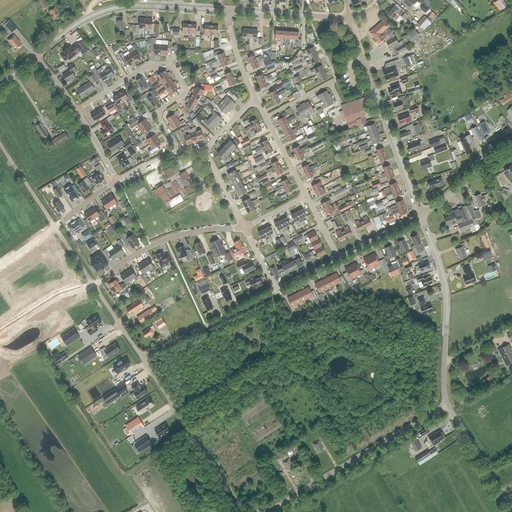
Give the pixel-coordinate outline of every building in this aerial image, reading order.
[(44,9),(43,9),(47,7),(43,0),(38,0),(42,8),(40,9),(43,14),(45,13),(44,9)] [(410,9),(417,1),(416,0),(401,0),(402,1),(401,2),(410,9)] [(430,8),(424,4),(420,8),(426,13),(430,8)] [(54,17),(55,19),(59,17),(58,15),(59,14),(55,7),(49,11),(53,18),(54,17)] [(388,13),(393,18),(396,20),(400,15),(404,19),(408,15),(401,9),(399,12),(394,7),(388,13)] [(437,16),(432,12),(427,18),(424,16),(417,23),(424,30),(437,16)] [(145,28),(146,19),(140,18),(139,25),(136,25),(135,33),(139,33),(139,28),(145,28)] [(126,29),(125,24),(124,25),(123,19),(116,20),(117,26),(116,26),(116,31),(122,30),(123,36),(129,35),(128,29),(126,29)] [(159,33),(159,24),(152,24),(152,19),(146,19),(145,28),(151,29),(154,29),(154,32),(159,33)] [(12,33),(17,29),(10,20),(5,24),(12,33)] [(395,37),(392,32),(388,27),(388,26),(383,21),(369,33),(375,38),(373,40),(377,45),(379,44),(381,46),(385,43),(383,40),(385,39),(387,41),(386,41),(390,48),(398,43),(395,37)] [(412,43),(420,35),(414,29),(407,37),(412,43)] [(301,39),(298,39),(299,32),(293,32),(292,39),(295,39),(295,42),(296,42),(295,46),(300,46),(301,39)] [(13,46),(14,45),(17,48),(17,49),(21,45),(18,42),(20,41),(14,34),(7,40),(13,46)] [(161,54),(162,45),(156,44),(156,38),(151,38),(151,39),(148,38),(147,43),(151,44),(150,46),(155,47),(154,54),(161,54)] [(171,48),(172,41),(168,41),(168,45),(162,45),(161,54),(167,55),(167,48),(171,48)] [(76,54),(81,50),(82,49),(77,43),(73,47),(72,49),(70,46),(63,51),(64,53),(61,55),(65,60),(68,58),(70,59),(76,54)] [(129,50),(128,51),(135,62),(140,59),(136,52),(139,51),(135,44),(132,46),(133,47),(132,47),(128,49),(129,50)] [(90,50),(85,45),(82,47),(84,50),(81,52),(83,56),(90,50)] [(271,55),(271,45),(267,47),(261,49),(263,53),(267,52),(269,55),(269,56),(271,55)] [(404,45),(396,49),(398,53),(406,49),(404,45)] [(306,53),(308,57),(316,53),(314,47),(305,50),(306,50),(302,52),(303,54),(306,53)] [(211,64),(226,58),(223,52),(221,53),(219,50),(213,53),(214,56),(217,55),(219,58),(211,61),(212,61),(210,62),(211,64)] [(122,52),(119,54),(123,61),(126,59),(130,65),(135,62),(128,51),(123,54),(122,52)] [(319,60),(316,53),(308,57),(310,61),(306,63),(307,65),(311,63),(319,60)] [(413,54),(402,59),(406,68),(417,62),(413,54)] [(250,63),(264,58),(263,55),(255,58),(254,55),(248,57),(250,63)] [(276,64),(275,60),(272,61),(271,62),(269,56),(269,55),(267,56),(266,57),(264,58),(265,60),(263,61),(266,68),(274,65),(276,64)] [(107,64),(102,67),(109,78),(114,75),(110,68),(113,66),(108,58),(104,60),(107,64)] [(228,64),(226,58),(211,64),(208,65),(209,68),(221,63),(222,67),(228,64)] [(258,63),(263,61),(265,60),(264,58),(250,63),(253,69),(259,67),(258,63)] [(400,66),(398,59),(390,62),(392,67),(383,70),(385,75),(384,76),(386,80),(389,79),(389,78),(398,75),(395,68),(400,66)] [(73,73),(73,71),(76,70),(73,64),(68,67),(70,70),(62,75),(67,81),(70,79),(71,81),(76,78),(73,73)] [(93,65),(90,68),(91,70),(91,69),(96,76),(99,74),(104,82),(109,78),(102,67),(99,69),(97,70),(95,67),(93,65)] [(315,71),(316,75),(325,72),(322,65),(314,69),(310,71),(311,73),(315,71)] [(160,80),(170,74),(169,72),(167,73),(165,70),(157,75),(160,80)] [(219,80),(220,83),(233,78),(231,72),(225,74),(226,78),(219,80)] [(262,74),(256,77),(258,82),(272,77),(276,75),(275,72),(270,74),(271,74),(269,75),(264,77),(262,74)] [(327,78),(325,72),(316,75),(318,80),(315,81),(315,84),(319,82),(327,78)] [(92,83),(97,80),(93,74),(88,77),(92,83)] [(171,75),(170,74),(160,80),(163,84),(171,79),(169,77),(171,75)] [(142,77),(136,80),(137,82),(135,84),(137,88),(139,87),(141,90),(148,86),(142,77)] [(272,77),(258,82),(261,88),(267,86),(266,82),(269,81),(269,83),(272,82),(271,81),(273,81),(272,78),(272,77)] [(235,84),(233,78),(220,83),(221,85),(228,83),(229,86),(235,84)] [(166,89),(176,83),(175,81),(173,82),(171,79),(163,84),(166,89)] [(88,93),(95,89),(90,82),(81,87),(79,85),(75,87),(82,97),(85,95),(86,96),(89,94),(88,93)] [(175,86),(177,84),(176,83),(166,89),(169,94),(177,89),(175,86)] [(282,83),(273,87),(275,90),(275,91),(284,87),(282,83)] [(391,89),(388,90),(390,95),(393,94),(393,95),(402,91),(399,83),(390,86),(391,89)] [(202,96),(204,91),(196,86),(195,89),(193,88),(192,90),(202,96)] [(153,107),(159,104),(155,97),(158,95),(154,89),(149,92),(152,95),(147,98),(149,102),(150,101),(153,107)] [(133,99),(129,92),(125,94),(123,90),(118,93),(123,101),(126,100),(127,102),(133,99)] [(202,96),(192,90),(191,92),(193,93),(191,96),(199,100),(202,96)] [(272,99),(284,92),(283,90),(276,93),(275,91),(275,90),(269,93),(272,99)] [(293,95),(287,98),(289,102),(300,96),(298,91),(293,94),(293,95)] [(320,97),(322,101),(331,96),(329,94),(328,94),(326,91),(316,96),(318,99),(320,97)] [(279,98),(286,95),(285,94),(284,92),(272,99),(275,105),(281,102),(279,98)] [(123,101),(118,93),(113,97),(116,102),(113,104),(118,111),(120,109),(122,109),(120,103),(123,101)] [(503,105),(511,98),(511,96),(510,94),(500,100),(503,105)] [(197,105),(199,100),(191,96),(190,99),(187,98),(186,100),(197,105)] [(227,96),(225,98),(223,97),(221,99),(223,100),(222,101),(224,103),(231,110),(233,108),(233,107),(236,104),(227,96)] [(332,99),(331,96),(322,101),(324,104),(321,106),(323,109),(333,103),(331,99),(332,99)] [(407,103),(406,100),(405,96),(398,98),(399,101),(393,104),(395,110),(404,107),(403,104),(407,103)] [(365,117),(362,108),(367,106),(364,97),(341,106),(343,110),(339,112),(343,122),(346,121),(349,129),(367,122),(365,117)] [(197,105),(186,100),(185,101),(188,103),(186,106),(194,110),(197,105)] [(114,106),(111,101),(105,105),(108,110),(114,106)] [(304,103),(302,104),(307,112),(310,110),(311,113),(314,112),(309,101),(305,104),(304,103)] [(224,103),(222,106),(220,104),(217,106),(226,114),(229,111),(230,112),(231,110),(224,103)] [(307,112),(302,104),(299,105),(300,106),(296,108),(302,118),(304,117),(303,114),(307,112)] [(105,114),(101,108),(94,112),(94,113),(91,115),(94,120),(96,119),(97,120),(105,114)] [(213,115),(210,118),(217,124),(219,122),(222,118),(213,110),(211,113),(213,115)] [(166,119),(170,124),(178,119),(176,115),(179,113),(177,111),(174,113),(174,114),(166,119)] [(280,126),(293,119),(295,118),(294,116),(286,120),(285,116),(287,115),(285,113),(279,116),(280,119),(277,120),(280,126)] [(408,113),(398,117),(400,124),(406,121),(406,122),(411,121),(408,113)] [(473,121),(470,113),(464,116),(468,123),(473,121)] [(508,123),(505,119),(502,115),(499,117),(505,125),(502,127),(505,130),(503,131),(508,137),(511,134),(511,132),(506,125),(508,123)] [(217,124),(210,118),(208,121),(206,119),(203,121),(212,129),(215,126),(216,126),(217,124)] [(140,130),(148,124),(145,119),(140,123),(138,120),(129,125),(131,128),(137,125),(140,130)] [(181,125),(185,122),(183,120),(180,122),(178,119),(170,124),(173,129),(181,124),(181,125)] [(245,131),(259,125),(256,119),(249,122),(251,126),(244,129),(245,131)] [(289,124),(292,122),(294,121),(293,119),(280,126),(283,131),(290,127),(289,124)] [(114,132),(106,120),(100,124),(104,129),(100,131),(105,138),(114,132)] [(478,124),(483,135),(490,132),(485,121),(478,124)] [(44,138),(49,135),(41,123),(36,126),(44,138)] [(374,123),(366,126),(364,127),(365,130),(367,129),(368,132),(376,129),(374,123)] [(145,133),(151,129),(148,124),(140,130),(143,134),(138,137),(140,140),(147,136),(145,133)] [(262,130),(259,125),(245,131),(246,134),(253,130),(255,134),(262,130)] [(123,127),(129,137),(131,135),(126,126),(123,127)] [(306,126),(303,127),(307,135),(313,132),(310,127),(307,128),(306,126)] [(481,137),(478,131),(476,126),(470,129),(475,140),(481,137)] [(193,128),(194,132),(195,132),(198,141),(204,138),(201,129),(197,131),(195,127),(193,128)] [(286,136),(296,131),(295,128),(292,130),(290,127),(283,131),(286,136)] [(195,132),(194,132),(191,133),(190,129),(187,130),(188,134),(189,134),(193,143),(198,141),(195,132)] [(378,135),(376,129),(368,132),(371,138),(366,140),(378,135)] [(189,134),(188,134),(186,135),(184,131),(182,132),(179,133),(178,133),(181,141),(185,140),(187,145),(193,143),(189,134)] [(294,135),(298,133),(296,131),(286,136),(289,142),(296,138),(294,135)] [(411,135),(413,134),(413,132),(411,132),(410,131),(407,133),(406,132),(399,135),(401,140),(408,138),(408,139),(412,138),(411,135)] [(56,146),(68,138),(64,132),(52,140),(56,146)] [(473,141),(470,134),(464,137),(466,141),(461,144),(463,148),(464,148),(466,154),(472,152),(468,143),(470,142),(470,143),(473,141)] [(149,145),(158,139),(155,135),(146,140),(149,145)] [(381,141),(378,135),(366,140),(367,143),(372,141),(373,144),(381,141)] [(246,140),(244,141),(242,137),(238,139),(240,143),(241,142),(242,145),(247,143),(246,140)] [(443,143),(441,137),(428,141),(431,148),(443,143)] [(119,147),(122,144),(118,138),(108,145),(112,151),(117,148),(117,149),(120,148),(119,147)] [(158,146),(161,144),(158,139),(149,145),(151,148),(148,150),(151,155),(160,149),(158,146)] [(236,146),(230,140),(226,145),(232,151),(234,148),(236,150),(237,148),(236,147),(236,146)] [(256,152),(269,146),(266,140),(260,143),(261,146),(259,147),(259,148),(255,150),(256,152)] [(125,150),(132,145),(129,141),(123,146),(125,150)] [(321,141),(319,142),(317,143),(310,147),(311,150),(322,144),(321,141)] [(418,141),(407,145),(410,152),(421,148),(419,144),(421,144),(420,141),(419,142),(418,141)] [(447,149),(445,143),(433,147),(435,154),(447,149)] [(230,153),(232,151),(226,145),(221,149),(228,155),(229,157),(231,155),(230,153)] [(136,153),(132,146),(127,149),(131,156),(136,153)] [(272,151),(269,146),(256,152),(257,154),(257,155),(264,151),(266,155),(272,151)] [(295,155),(308,148),(307,146),(300,149),(298,146),(292,149),(295,155)] [(376,150),(377,153),(375,154),(376,157),(378,156),(385,153),(383,147),(376,150)] [(302,154),(309,150),(308,148),(295,155),(298,160),(304,157),(302,154)] [(228,155),(221,149),(217,154),(223,160),(226,157),(227,158),(229,157),(227,155),(228,155)] [(387,159),(385,153),(378,156),(379,157),(376,157),(377,160),(380,159),(381,162),(387,159)] [(130,158),(127,159),(124,154),(117,158),(119,162),(120,165),(121,164),(123,168),(130,163),(133,162),(133,161),(131,158),(130,158)] [(435,160),(433,155),(427,157),(428,159),(420,162),(422,169),(427,167),(428,168),(432,167),(430,162),(435,160)] [(101,160),(98,156),(92,160),(95,164),(101,160)] [(262,156),(253,160),(257,166),(265,162),(262,156)] [(267,173),(280,166),(277,160),(271,163),(273,167),(266,170),(267,173)] [(101,174),(104,171),(99,164),(94,168),(97,172),(91,176),(96,184),(99,182),(102,181),(101,180),(104,179),(101,174)] [(305,173),(318,166),(316,164),(309,168),(308,164),(302,167),(305,173)] [(325,174),(334,170),(333,168),(337,166),(336,164),(324,170),(325,174)] [(319,169),(321,167),(320,165),(318,167),(318,166),(305,173),(308,179),(314,176),(312,172),(319,169)] [(375,177),(392,171),(389,165),(383,167),(383,170),(374,174),(375,177)] [(283,172),(280,166),(267,173),(266,174),(258,178),(259,180),(275,172),(277,175),(283,172)] [(76,170),(81,179),(86,176),(80,167),(76,170)] [(194,191),(188,181),(187,181),(186,179),(189,177),(185,171),(180,174),(177,167),(172,170),(170,167),(163,171),(167,179),(169,178),(171,181),(163,186),(162,185),(161,186),(160,185),(155,187),(156,189),(153,191),(157,197),(160,196),(164,203),(165,203),(167,207),(169,205),(171,208),(184,200),(182,198),(184,196),(185,196),(194,191)] [(459,174),(457,169),(449,172),(451,177),(459,174)] [(230,179),(241,174),(240,172),(237,173),(235,170),(227,174),(230,179)] [(394,177),(392,171),(375,177),(376,180),(380,178),(380,179),(386,177),(387,179),(394,177)] [(241,181),(239,178),(242,176),(241,174),(230,179),(233,185),(241,181)] [(87,186),(91,184),(87,177),(83,180),(83,181),(78,184),(83,192),(89,189),(87,186)] [(444,184),(441,177),(433,180),(430,181),(430,182),(427,183),(428,184),(430,189),(435,187),(444,184)] [(277,191),(290,185),(287,179),(281,182),(282,185),(276,189),(277,191)] [(244,186),(241,181),(233,185),(236,190),(244,187),(244,186)] [(312,186),(314,191),(322,187),(321,185),(322,185),(320,181),(312,186)] [(382,194),(398,188),(396,182),(389,185),(390,187),(384,190),(381,192),(382,194)] [(71,186),(70,185),(65,189),(66,191),(65,192),(66,194),(68,198),(69,197),(70,199),(71,199),(72,201),(78,197),(76,194),(79,192),(74,184),(71,186)] [(273,190),(272,187),(270,184),(264,187),(268,193),(273,190)] [(246,192),(245,189),(247,188),(245,185),(244,186),(244,187),(236,190),(239,196),(246,192)] [(292,190),(290,185),(277,191),(278,194),(285,190),(287,193),(292,190)] [(62,195),(57,187),(55,189),(53,190),(58,198),(62,195)] [(323,189),(322,187),(314,191),(317,197),(326,192),(324,189),(323,189)] [(345,187),(333,193),(335,197),(347,191),(345,187)] [(400,194),(398,188),(382,194),(379,196),(380,198),(392,194),(394,197),(400,194)] [(501,194),(507,196),(509,190),(504,188),(501,194)] [(117,202),(111,194),(106,197),(112,206),(115,204),(117,207),(119,205),(117,203),(117,202)] [(479,208),(486,205),(484,201),(486,200),(484,195),(481,197),(480,194),(475,197),(478,203),(477,203),(479,208)] [(112,206),(106,197),(101,201),(107,209),(109,212),(111,210),(109,208),(112,206)] [(245,207),(258,201),(257,199),(254,200),(251,202),(249,198),(242,202),(245,207)] [(382,204),(388,202),(386,199),(382,200),(381,200),(375,202),(374,200),(373,198),(366,200),(369,209),(380,205),(382,204)] [(321,204),(324,209),(331,205),(330,203),(331,202),(329,199),(321,204)] [(59,200),(53,204),(59,212),(64,208),(59,200)] [(388,212),(405,206),(402,200),(396,202),(397,205),(391,207),(387,209),(388,212)] [(256,204),(259,203),(258,201),(245,207),(248,213),(255,209),(253,206),(256,205),(256,204)] [(351,207),(349,204),(350,203),(349,202),(345,203),(346,204),(339,208),(341,212),(351,207)] [(332,207),(331,205),(324,209),(327,215),(335,210),(333,206),(332,207)] [(466,206),(471,219),(475,217),(471,205),(466,206)] [(407,212),(405,206),(388,212),(389,214),(389,215),(399,211),(400,214),(407,212)] [(462,206),(457,208),(457,209),(452,211),(454,214),(444,218),(446,225),(453,222),(454,224),(457,223),(458,224),(460,231),(474,226),(466,206),(463,207),(462,206)] [(102,210),(98,212),(94,207),(89,210),(95,219),(98,217),(101,222),(107,218),(102,210)] [(302,209),(297,212),(303,225),(305,224),(304,221),(302,218),(306,216),(302,209)] [(90,222),(95,219),(89,210),(84,214),(87,219),(84,221),(89,228),(92,226),(90,222)] [(303,225),(297,212),(291,215),(295,222),(298,220),(299,223),(300,223),(301,226),(303,225)] [(384,220),(383,216),(389,214),(388,212),(379,215),(380,216),(376,217),(378,222),(381,221),(384,220)] [(112,215),(108,218),(112,224),(117,221),(112,215)] [(131,222),(128,216),(123,219),(127,225),(131,222)] [(364,221),(362,222),(365,228),(371,225),(366,216),(363,218),(364,221)] [(286,217),(280,220),(287,234),(289,233),(286,227),(289,225),(286,217)] [(339,227),(335,219),(336,219),(335,217),(330,219),(335,229),(339,227)] [(84,227),(79,220),(68,227),(73,234),(84,227)] [(287,234),(280,220),(274,223),(278,231),(282,229),(283,231),(285,235),(287,234)] [(365,228),(362,222),(360,223),(358,220),(355,222),(359,231),(365,228)] [(269,226),(263,229),(267,236),(269,239),(270,242),(272,241),(271,238),(269,235),(273,233),(269,226)] [(345,230),(343,232),(346,237),(352,234),(347,226),(344,228),(345,230)] [(263,229),(258,232),(262,239),(265,237),(267,236),(263,229)] [(92,235),(89,230),(82,235),(85,240),(92,235)] [(346,237),(343,232),(341,233),(339,230),(336,232),(340,241),(346,237)] [(318,239),(314,231),(307,235),(304,236),(305,239),(308,237),(311,242),(318,239)] [(139,243),(133,234),(128,238),(125,233),(120,236),(124,242),(127,240),(132,248),(139,243)] [(490,251),(484,234),(480,236),(485,249),(480,251),(481,255),(490,251)] [(411,238),(415,246),(417,249),(419,253),(424,250),(423,247),(422,247),(421,243),(417,235),(411,238)] [(97,244),(94,238),(86,243),(90,249),(97,244)] [(225,252),(218,239),(211,243),(217,256),(225,252)] [(318,239),(311,242),(308,244),(309,246),(312,244),(315,250),(321,246),(318,239)] [(408,249),(404,239),(398,242),(401,248),(400,249),(401,253),(408,249)] [(119,245),(113,248),(119,257),(124,253),(121,248),(123,246),(119,240),(116,242),(119,245)] [(246,251),(242,244),(241,244),(239,240),(233,242),(236,248),(230,251),(233,257),(239,254),(239,255),(246,251)] [(202,245),(200,242),(195,244),(196,248),(199,255),(205,252),(202,245)] [(463,249),(466,248),(465,242),(458,245),(459,248),(455,249),(457,253),(458,253),(460,259),(466,257),(463,249)] [(289,245),(287,246),(290,252),(297,249),(294,243),(289,245)] [(44,246),(36,251),(43,261),(50,256),(49,255),(57,251),(53,244),(48,248),(46,249),(44,246)] [(111,245),(104,250),(108,256),(110,255),(114,260),(119,257),(113,248),(111,245)] [(194,258),(191,251),(187,253),(183,245),(176,249),(180,258),(185,256),(188,261),(194,258)] [(389,259),(396,255),(391,245),(385,248),(388,255),(387,255),(389,259)] [(325,254),(321,246),(315,250),(317,255),(314,256),(315,259),(318,257),(325,254)] [(310,257),(313,255),(311,251),(303,256),(306,262),(312,259),(310,257)] [(493,257),(490,251),(481,255),(484,261),(493,257)] [(107,263),(100,252),(96,255),(95,254),(92,256),(92,257),(91,258),(93,261),(92,262),(97,270),(107,263)] [(171,260),(168,254),(164,256),(162,252),(156,255),(158,259),(157,259),(158,261),(159,261),(161,267),(167,264),(166,262),(171,260)] [(379,262),(375,253),(369,256),(375,267),(380,265),(380,264),(383,263),(381,260),(379,262)] [(215,262),(211,254),(207,256),(211,265),(215,262)] [(375,267),(369,256),(363,259),(368,267),(365,268),(367,271),(369,270),(375,267)] [(299,257),(296,259),(295,257),(293,258),(294,260),(298,268),(303,265),(299,257)] [(148,258),(143,262),(149,270),(152,269),(153,271),(156,270),(154,267),(148,258)] [(298,268),(294,260),(288,263),(292,271),(298,268)] [(255,268),(254,265),(253,265),(251,261),(245,264),(244,261),(236,264),(239,270),(242,268),(245,273),(255,269),(255,268)] [(149,270),(143,262),(138,265),(146,277),(148,275),(146,272),(149,270)] [(430,267),(428,262),(426,263),(426,262),(418,265),(421,271),(428,268),(430,267)] [(286,274),(283,266),(281,263),(279,265),(280,267),(277,269),(281,276),(286,274)] [(292,271),(288,263),(283,266),(286,274),(292,271)] [(360,271),(356,263),(351,266),(356,277),(362,274),(364,273),(363,270),(360,271)] [(409,269),(413,268),(411,263),(404,266),(407,273),(410,272),(409,269)] [(356,277),(351,266),(345,269),(349,277),(347,278),(348,281),(350,279),(351,280),(356,277)] [(466,285),(476,281),(473,274),(472,274),(469,266),(463,268),(466,276),(463,277),(466,285)] [(136,277),(131,268),(126,272),(131,280),(134,278),(136,281),(138,279),(136,277)] [(71,282),(69,279),(72,276),(68,269),(62,273),(63,274),(59,277),(64,286),(71,282)] [(204,278),(200,269),(196,271),(198,275),(193,277),(196,281),(204,278)] [(131,280),(126,272),(120,275),(126,284),(128,286),(130,285),(128,282),(131,280)] [(341,282),(336,273),(331,276),(335,285),(341,282)] [(145,276),(144,274),(141,276),(146,283),(149,281),(150,281),(148,278),(147,279),(145,276)] [(227,282),(224,274),(219,276),(223,285),(227,282)] [(423,279),(422,275),(416,278),(418,282),(421,281),(423,287),(433,283),(430,276),(423,279)] [(254,276),(248,279),(245,280),(247,286),(251,284),(253,289),(257,288),(257,289),(261,288),(260,286),(263,285),(260,277),(255,280),(254,276)] [(335,285),(331,276),(326,278),(330,287),(335,285)] [(330,287),(326,278),(320,281),(325,290),(330,287)] [(43,297),(49,293),(45,287),(48,285),(44,280),(41,282),(43,284),(37,288),(43,297)] [(119,285),(115,280),(109,284),(112,288),(110,289),(113,293),(114,292),(115,293),(119,290),(121,295),(127,291),(121,283),(119,285)] [(325,290),(320,281),(315,284),(319,293),(325,290)] [(211,290),(208,283),(198,288),(202,294),(211,290)] [(309,287),(303,290),(308,299),(313,296),(309,287)] [(38,300),(43,297),(37,288),(32,291),(30,288),(27,290),(31,296),(34,294),(38,300)] [(231,295),(227,288),(221,291),(224,298),(226,302),(232,299),(230,295),(231,295)] [(308,299),(303,290),(298,292),(303,301),(308,299)] [(303,301),(298,292),(293,295),(297,304),(303,301)] [(86,295),(81,299),(87,308),(92,304),(94,307),(97,305),(93,299),(90,301),(86,295)] [(297,304),(293,295),(287,298),(292,307),(297,304)] [(12,307),(16,313),(27,307),(25,304),(28,302),(24,296),(19,299),(21,301),(12,307)] [(212,304),(208,297),(202,300),(205,307),(207,311),(213,308),(211,304),(212,304)] [(433,311),(430,304),(426,305),(423,297),(418,299),(421,307),(420,308),(423,315),(433,311)] [(81,299),(75,302),(79,308),(76,310),(80,316),(83,314),(81,311),(87,308),(81,299)] [(130,307),(127,309),(129,313),(133,311),(133,312),(143,306),(139,300),(130,306),(130,307)] [(150,309),(141,315),(145,320),(154,315),(153,314),(150,309)] [(101,322),(97,315),(87,322),(90,326),(86,328),(90,335),(97,330),(95,326),(101,322)] [(166,325),(160,316),(153,320),(159,329),(166,325)] [(153,325),(150,327),(145,330),(146,331),(143,333),(145,337),(149,335),(149,336),(154,333),(154,332),(156,330),(153,325)] [(79,337),(74,329),(61,337),(67,345),(79,337)] [(115,343),(105,350),(109,357),(120,350),(115,343)] [(511,350),(509,344),(498,350),(507,365),(511,362),(511,350)] [(91,347),(78,356),(83,364),(96,356),(91,347)] [(63,352),(54,358),(58,364),(67,358),(63,352)] [(117,364),(113,366),(113,367),(114,366),(115,368),(114,368),(115,369),(116,371),(117,371),(118,373),(117,373),(118,373),(124,369),(125,371),(125,370),(124,370),(127,368),(127,369),(126,368),(130,365),(128,362),(128,361),(127,361),(126,359),(126,358),(122,361),(121,360),(121,361),(117,363),(117,364)] [(107,370),(101,374),(106,381),(112,377),(107,370)] [(97,376),(87,383),(92,390),(102,383),(97,376)] [(145,388),(144,386),(141,388),(139,386),(140,386),(138,382),(131,387),(135,392),(134,392),(138,398),(148,392),(147,391),(148,390),(146,388),(145,388)] [(115,389),(103,397),(108,404),(120,396),(119,395),(127,389),(124,385),(116,391),(115,389)] [(153,405),(149,399),(137,406),(141,413),(153,405)] [(131,433),(143,425),(138,417),(125,425),(131,433)] [(170,431),(165,424),(159,428),(159,427),(155,430),(160,438),(164,435),(163,435),(170,431)] [(427,428),(419,433),(421,436),(429,432),(427,428)] [(435,432),(428,437),(433,446),(440,442),(440,441),(445,438),(440,430),(435,433),(435,432)] [(416,435),(408,440),(416,452),(422,448),(416,439),(418,438),(416,435)] [(154,446),(148,438),(136,446),(141,455),(154,446)] [(322,449),(323,448),(318,441),(312,444),(317,453),(318,452),(319,452),(322,450),(322,449)] [(288,449),(282,453),(285,457),(290,454),(290,455),(291,454),(293,453),(291,449),(289,450),(288,449)] [(429,453),(428,451),(415,458),(419,465),(438,454),(436,449),(429,453)] [(281,460),(285,458),(285,457),(282,453),(272,460),(274,463),(277,461),(278,462),(281,460)] [(291,467),(293,466),(288,459),(282,462),(287,471),(288,470),(292,468),(291,467)]
